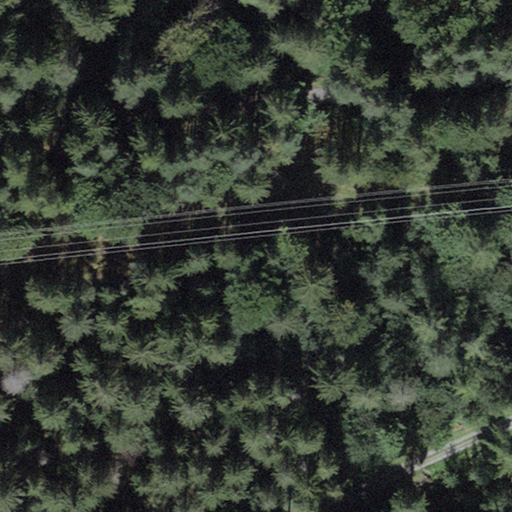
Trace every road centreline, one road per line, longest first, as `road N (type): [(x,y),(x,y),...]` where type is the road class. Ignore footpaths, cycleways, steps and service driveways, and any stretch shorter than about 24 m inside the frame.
road 1 (track): [(511,51),(0,128)]
road 2 (track): [(511,423),(322,511)]
